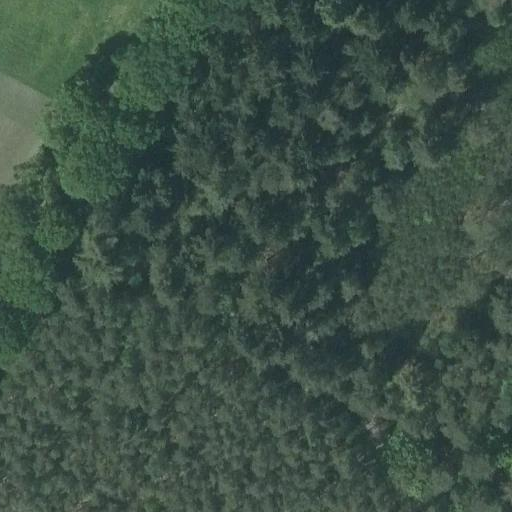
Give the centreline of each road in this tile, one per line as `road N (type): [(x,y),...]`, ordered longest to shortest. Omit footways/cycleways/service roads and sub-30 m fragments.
road 1 (track): [(0,266),(35,214),(210,286),(362,417),(416,511)]
road 2 (track): [(35,214),(168,0)]
road 3 (track): [(443,511),(511,404)]
